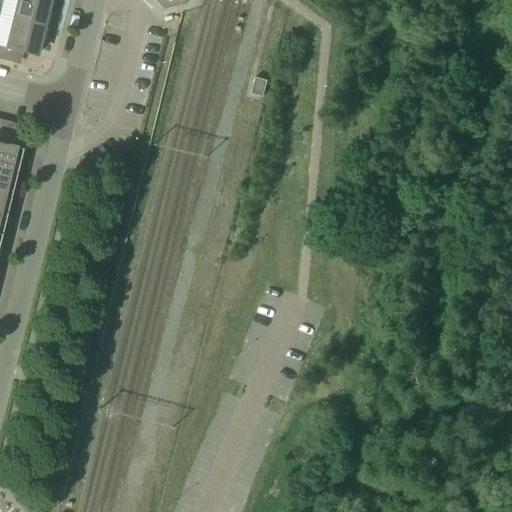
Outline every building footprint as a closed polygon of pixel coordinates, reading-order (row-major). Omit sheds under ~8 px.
[(18,0),(14,19),(47,27),(51,13),(46,12),(49,0),(18,0)] [(154,0),(163,9),(183,2),(183,0),(154,0)] [(44,41),(47,27),(14,19),(6,50),(0,48),(0,61),(13,64),(16,52),(35,57),(40,40),(44,41)] [(266,81),(255,78),(250,94),(261,97),(266,81)] [(0,127),(0,145),(14,149),(18,134),(20,126),(2,121),(0,127)] [(28,137),(18,134),(14,149),(22,151),(24,151),(28,137)] [(0,167),(17,172),(22,151),(14,149),(0,145),(0,167)] [(0,193),(7,196),(11,197),(17,172),(0,167),(0,193)] [(11,197),(7,196),(0,193),(0,216),(6,218),(11,197)]
